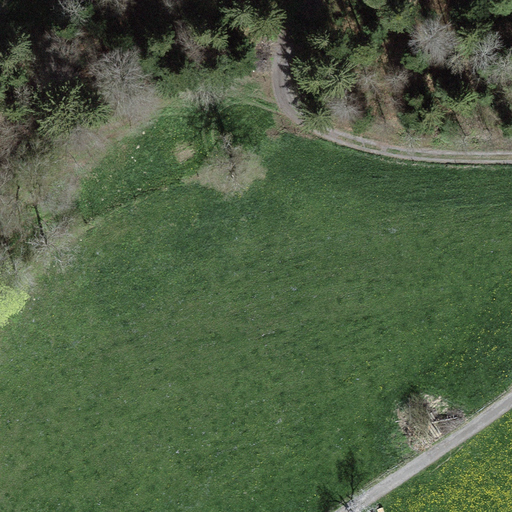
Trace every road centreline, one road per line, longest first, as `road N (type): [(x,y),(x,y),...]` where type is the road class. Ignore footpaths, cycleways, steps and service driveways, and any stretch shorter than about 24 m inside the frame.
road 1 (track): [(511,155),(407,150),(329,133),(257,105)]
road 2 (track): [(344,511),(511,394)]
